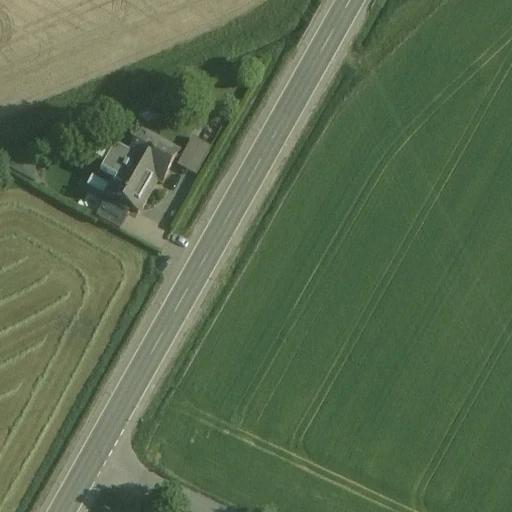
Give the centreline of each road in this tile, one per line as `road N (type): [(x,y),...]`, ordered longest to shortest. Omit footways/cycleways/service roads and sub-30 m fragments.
road 1 (secondary): [(350,0),(92,458)]
road 2 (unclassified): [(92,458),(208,511)]
